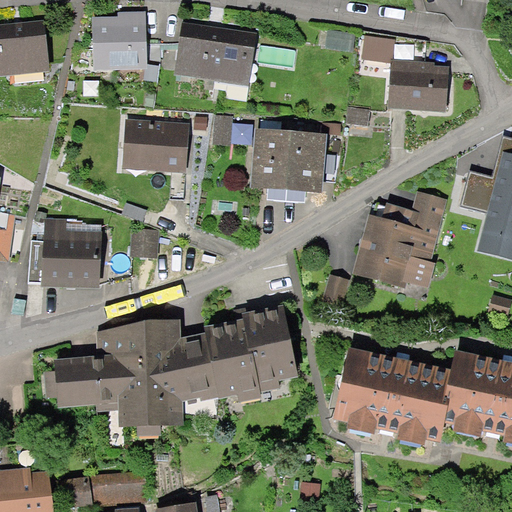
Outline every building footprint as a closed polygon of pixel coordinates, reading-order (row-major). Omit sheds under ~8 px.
[(118,17),(93,17),(94,70),(148,68),(146,11),(118,13),(118,17)] [(45,19),(0,24),(0,75),(50,70),(45,19)] [(257,33),(183,21),(175,74),(249,85),(257,33)] [(356,34),(328,30),(326,47),(353,52),(356,34)] [(395,39),(365,35),(362,59),(391,63),(392,59),(394,60),(395,39)] [(394,60),(392,59),(391,63),(388,107),(447,111),(449,66),(435,65),(435,62),(394,60)] [(348,106),(346,122),(367,125),(369,109),(348,106)] [(215,114),(212,143),(230,145),(232,116),(215,114)] [(207,129),(207,117),(195,116),(194,129),(207,129)] [(190,123),(126,118),(122,168),(186,173),(190,123)] [(342,123),(323,122),(322,133),(327,133),(327,135),(341,135),(342,123)] [(322,133),(255,128),(251,187),(322,192),(324,173),(325,154),(327,135),(327,133),(322,133)] [(511,137),(503,135),(492,176),(469,170),(460,206),(487,213),(477,251),(511,259),(511,137)] [(336,154),(325,154),(324,173),(334,174),(336,154)] [(382,217),(369,213),(352,273),(406,288),(408,282),(429,288),(436,263),(432,261),(447,200),(418,192),(412,210),(387,203),(382,217)] [(147,210),(126,202),(122,214),(142,222),(147,210)] [(16,215),(9,214),(6,229),(0,228),(0,260),(9,262),(16,215)] [(42,283),(41,286),(99,288),(102,232),(66,231),(67,224),(67,219),(45,218),(44,241),(42,283)] [(132,228),(131,256),(158,258),(160,230),(132,228)] [(29,282),(42,283),(44,241),(32,240),(29,282)] [(350,280),(330,274),(321,302),(341,308),(350,280)] [(511,298),(493,294),(488,311),(508,316),(511,302),(511,298)] [(204,326),(205,333),(219,398),(238,393),(239,402),(262,397),(261,392),(280,388),(279,380),(299,377),(284,304),(242,313),(243,318),(204,326)] [(98,355),(56,358),(56,371),(58,397),(58,406),(97,403),(97,411),(118,410),(119,426),(137,425),(137,436),(161,435),(160,425),(184,424),(183,401),(200,397),(201,401),(219,398),(205,333),(181,338),(180,319),(145,319),(97,332),(98,355)] [(445,394),(450,369),(348,346),(332,418),(347,421),(346,427),(375,433),(376,428),(397,433),(396,438),(425,445),(426,440),(439,442),(444,422),(449,395),(445,394)] [(511,361),(455,349),(450,369),(445,394),(449,395),(444,422),(454,424),(453,430),(481,436),(482,430),(503,435),(501,440),(511,442),(511,361)] [(58,397),(56,371),(44,371),(46,398),(58,397)] [(0,511),(54,511),(55,511),(51,482),(50,471),(31,472),(31,467),(0,469),(0,511)] [(88,476),(51,482),(55,511),(93,506),(148,502),(145,471),(88,476)] [(321,483),(302,481),(300,500),(319,502),(321,483)] [(220,511),(217,495),(205,497),(207,511),(220,511)] [(198,511),(197,502),(156,509),(156,511),(198,511)]
